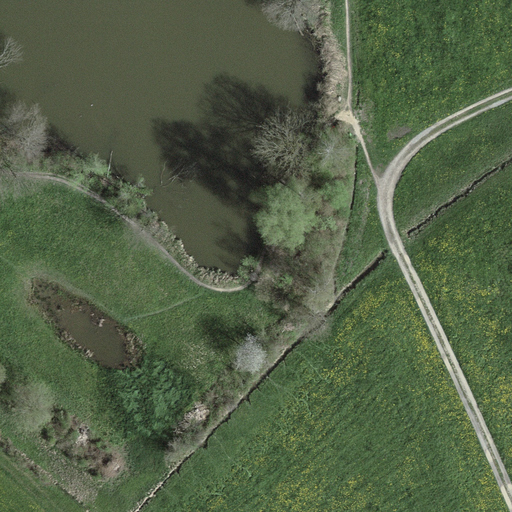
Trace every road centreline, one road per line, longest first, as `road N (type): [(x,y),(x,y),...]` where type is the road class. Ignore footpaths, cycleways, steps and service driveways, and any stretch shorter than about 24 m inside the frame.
road 1 (track): [(385,197),(389,228),(511,501)]
road 2 (track): [(511,93),(428,134),(398,163),(385,197)]
